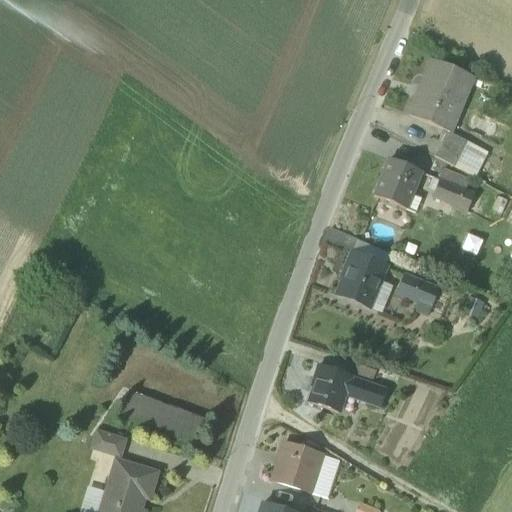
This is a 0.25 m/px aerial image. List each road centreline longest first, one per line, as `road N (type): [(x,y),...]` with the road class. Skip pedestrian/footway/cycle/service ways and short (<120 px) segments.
road 1 (residential): [(411,0),(306,261),(223,511)]
road 2 (track): [(445,511),(256,400)]
